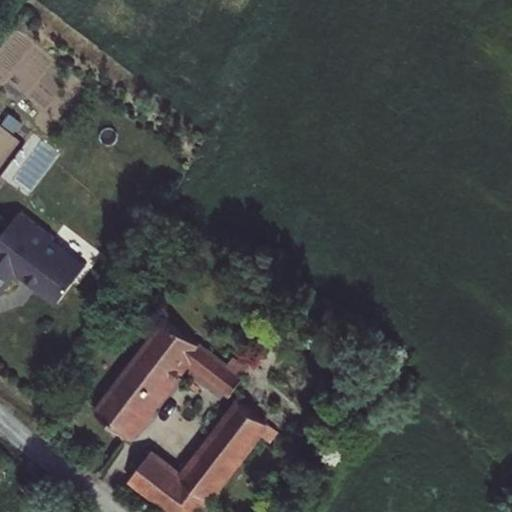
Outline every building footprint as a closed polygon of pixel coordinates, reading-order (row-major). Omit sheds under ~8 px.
[(18,213),(0,236),(0,291),(14,272),(56,304),(83,268),(53,245),(52,238),(18,213)] [(226,365),(166,320),(96,411),(128,435),(185,362),(229,395),(243,376),(226,365)] [(232,356),(226,365),(243,376),(249,369),(232,356)] [(264,423),(239,403),(183,477),(208,496),(264,423)] [(183,477),(152,453),(131,480),(171,511),(195,511),(208,496),(183,477)]
